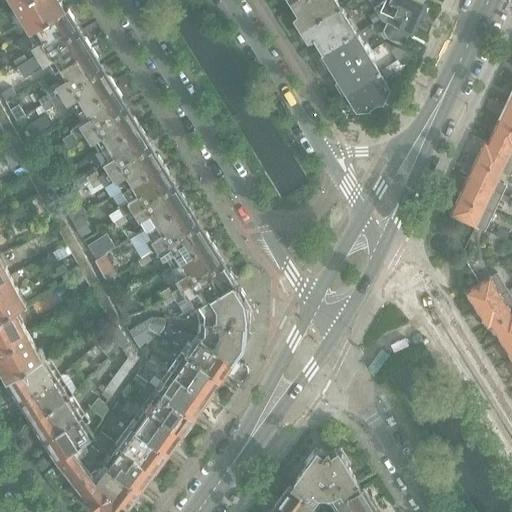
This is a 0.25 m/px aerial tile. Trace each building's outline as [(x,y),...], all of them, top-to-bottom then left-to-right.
[(13,0),(32,31),(65,10),(58,0),(13,0)] [(290,0),(293,6),(299,16),(295,20),(301,30),(339,6),(335,0),(290,0)] [(373,8),(375,11),(379,18),(381,20),(386,23),(386,22),(398,29),(407,33),(408,30),(412,32),(417,20),(413,18),(415,14),(419,15),(423,13),(425,8),(425,3),(421,2),(417,0),(385,0),(385,1),(373,8)] [(339,6),(301,30),(308,41),(310,40),(313,39),(315,42),(320,50),(322,53),(356,33),(339,6)] [(32,31),(27,34),(34,46),(32,47),(37,55),(77,30),(76,28),(72,22),(73,18),(67,9),(65,10),(32,31)] [(375,11),(368,15),(373,22),(379,18),(375,11)] [(386,23),(383,31),(387,37),(387,38),(401,45),(407,33),(398,29),(386,22),(386,23)] [(37,55),(27,61),(30,66),(33,71),(45,64),(51,73),(92,48),(86,38),(82,37),(79,32),(77,30),(37,55)] [(323,55),(319,58),(325,68),(331,67),(334,72),(367,51),(356,33),(322,53),(323,55)] [(393,47),(391,51),(396,60),(397,60),(397,59),(407,53),(393,47)] [(58,84),(46,91),(48,94),(51,99),(61,93),(101,68),(100,66),(96,61),(97,57),(92,48),(51,73),(58,84)] [(367,51),(334,72),(339,80),(334,84),(341,94),(379,71),(367,51)] [(407,53),(397,59),(410,68),(416,58),(407,53)] [(23,55),(14,61),(17,67),(27,61),(23,55)] [(397,60),(379,71),(385,79),(402,68),(397,60)] [(27,61),(17,67),(21,72),(30,66),(27,61)] [(61,93),(51,99),(55,105),(57,109),(69,102),(75,112),(116,87),(110,77),(106,76),(102,70),(101,68),(61,93)] [(379,71),(341,94),(348,106),(354,104),(357,108),(358,108),(365,108),(368,108),(369,105),(376,101),(382,101),(384,95),(386,91),(388,87),(385,84),(387,83),(385,79),(379,71)] [(11,86),(1,93),(5,101),(16,95),(11,86)] [(82,123),(71,129),(73,132),(76,138),(85,133),(125,107),(124,105),(120,99),(121,96),(116,87),(75,112),(82,123)] [(48,94),(38,100),(42,105),(51,99),(48,94)] [(51,99),(42,105),(45,111),(55,105),(51,99)] [(511,104),(507,102),(498,121),(511,126),(511,104)] [(19,104),(10,110),(16,120),(25,115),(19,104)] [(125,107),(85,133),(97,152),(140,125),(134,116),(130,115),(127,109),(125,107)] [(31,137),(50,125),(44,114),(25,126),(27,130),(23,133),(27,138),(31,136),(31,137)] [(7,119),(0,123),(0,124),(4,131),(12,127),(7,119)] [(490,139),(511,149),(511,126),(498,121),(490,139)] [(97,152),(94,154),(100,163),(103,161),(109,171),(149,146),(148,144),(144,138),(145,135),(140,125),(97,152)] [(12,127),(4,131),(6,135),(8,139),(16,135),(14,131),(12,127)] [(73,132),(62,139),(65,145),(76,138),(73,132)] [(16,135),(8,139),(11,144),(13,148),(21,143),(19,139),(16,135)] [(76,138),(65,145),(69,150),(79,144),(76,138)] [(484,141),(476,160),(501,171),(505,161),(511,163),(511,149),(490,139),(488,143),(484,141)] [(21,143),(13,148),(17,156),(25,151),(21,143)] [(115,181),(105,187),(111,197),(112,196),(164,164),(158,154),(154,154),(150,148),(149,146),(109,171),(115,181)] [(25,151),(17,156),(20,160),(22,164),(30,159),(25,151)] [(30,159),(22,164),(23,166),(26,172),(34,167),(32,163),(30,159)] [(476,160),(467,178),(502,194),(506,185),(496,181),(501,171),(476,160)] [(164,164),(112,196),(124,216),(134,210),(173,185),(172,183),(168,177),(169,173),(164,164)] [(28,175),(26,172),(23,166),(14,171),(19,180),(28,175)] [(34,167),(26,172),(28,175),(31,180),(39,175),(34,167)] [(96,171),(86,177),(90,183),(100,177),(96,171)] [(100,177),(90,183),(93,188),(103,183),(105,186),(105,187),(115,181),(109,171),(100,177)] [(39,175),(31,180),(33,184),(35,188),(43,183),(41,179),(39,175)] [(467,178),(458,197),(483,208),(493,213),(502,194),(467,178)] [(43,183),(35,188),(38,192),(40,196),(44,194),(48,191),(43,183)] [(173,185),(134,210),(146,229),(188,203),(182,193),(178,192),(175,187),(173,185)] [(44,194),(40,196),(42,200),(44,204),(52,200),(50,196),(48,191),(44,194)] [(450,215),(452,216),(484,230),(488,222),(479,217),(483,208),(458,197),(450,215)] [(52,200),(44,204),(49,212),(57,208),(56,206),(54,203),(52,200)] [(79,201),(65,209),(72,221),(82,215),(86,212),(79,201)] [(146,229),(129,239),(141,258),(148,254),(157,249),(197,224),(196,221),(193,216),(193,212),(188,203),(146,229)] [(12,221),(25,213),(21,206),(7,214),(12,221)] [(57,208),(49,212),(51,217),(53,220),(61,216),(57,208)] [(82,215),(72,221),(81,238),(91,232),(86,223),(82,215)] [(61,216),(53,220),(55,224),(57,229),(62,226),(66,224),(61,216)] [(124,216),(114,222),(118,227),(127,221),(124,216)] [(62,226),(57,229),(60,233),(62,237),(66,234),(70,232),(68,228),(66,224),(62,226)] [(197,224),(157,249),(163,258),(164,257),(170,267),(212,242),(206,232),(202,231),(199,225),(197,224)] [(498,228),(495,235),(505,240),(509,232),(498,228)] [(66,234),(62,237),(64,241),(66,245),(74,240),(70,232),(66,234)] [(109,251),(101,237),(88,246),(96,259),(109,251)] [(74,240),(66,245),(68,249),(71,253),(79,248),(74,240)] [(212,242),(170,267),(182,287),(221,262),(220,260),(218,257),(217,255),(217,251),(212,242)] [(79,248),(71,253),(72,256),(74,259),(74,260),(75,261),(79,259),(83,256),(79,248)] [(109,252),(95,260),(105,280),(117,273),(107,257),(111,255),(109,252)] [(141,258),(138,261),(141,266),(151,260),(148,255),(141,258)] [(79,259),(75,261),(79,269),(88,265),(85,259),(83,256),(79,259)] [(0,318),(15,310),(26,304),(0,257),(0,318)] [(187,295),(176,302),(184,314),(187,312),(234,282),(233,281),(234,277),(230,271),(226,270),(222,264),(221,262),(182,287),(187,295)] [(88,265),(79,269),(84,278),(92,273),(88,265)] [(92,273),(84,278),(88,286),(96,281),(92,273)] [(476,309),(506,291),(502,284),(494,288),(488,278),(466,292),(476,309)] [(96,281),(88,286),(92,294),(101,289),(96,281)] [(234,282),(187,312),(190,320),(198,321),(205,321),(246,323),(247,314),(250,312),(251,311),(244,299),(245,295),(241,289),(237,288),(234,282)] [(172,293),(162,299),(165,305),(175,299),(176,302),(187,295),(182,287),(172,293)] [(168,288),(158,294),(162,299),(172,293),(168,288)] [(101,289),(92,294),(97,302),(105,297),(101,289)] [(506,291),(476,309),(487,327),(491,325),(511,313),(504,303),(511,298),(506,291)] [(128,292),(115,299),(116,301),(124,316),(139,312),(128,293),(128,292)] [(105,297),(97,302),(101,310),(110,305),(105,297)] [(110,305),(101,310),(105,318),(110,316),(114,313),(110,305)] [(0,318),(0,366),(8,380),(41,361),(15,310),(0,318)] [(179,317),(178,319),(190,320),(187,312),(184,314),(179,317)] [(511,312),(511,313),(491,325),(501,342),(511,335),(511,312)] [(110,316),(105,318),(108,322),(110,326),(117,322),(119,321),(114,313),(110,316)] [(151,316),(128,330),(132,336),(148,326),(150,322),(151,316)] [(151,316),(150,322),(165,325),(165,319),(165,317),(151,316)] [(198,321),(197,334),(202,335),(234,359),(237,355),(240,354),(244,348),(244,345),(251,335),(248,333),(246,331),(246,323),(205,321),(198,321)] [(150,322),(148,326),(159,333),(159,334),(164,327),(165,326),(165,325),(150,322)] [(119,326),(111,330),(115,337),(123,333),(119,326)] [(148,326),(132,336),(139,348),(145,342),(147,344),(159,333),(148,326)] [(107,334),(97,344),(108,356),(119,344),(115,337),(111,330),(109,327),(105,329),(107,334)] [(123,333),(115,337),(119,344),(120,345),(128,341),(123,333)] [(197,334),(185,351),(221,378),(225,372),(226,370),(228,371),(235,362),(233,360),(234,359),(202,335),(197,334)] [(511,335),(501,342),(511,359),(511,358),(511,335)] [(128,341),(120,345),(123,350),(130,345),(128,341)] [(130,345),(123,350),(125,354),(133,350),(130,345)] [(133,350),(125,354),(128,359),(136,354),(133,350)] [(185,351),(171,369),(209,398),(217,387),(215,385),(216,384),(221,378),(185,351)] [(136,354),(128,359),(133,366),(138,359),(136,354)] [(46,359),(6,382),(13,393),(15,392),(16,394),(20,400),(58,378),(64,374),(63,374),(57,377),(46,359)] [(128,359),(123,365),(130,370),(133,366),(128,359)] [(123,365),(120,368),(127,373),(130,370),(123,365)] [(120,368),(117,372),(124,377),(127,373),(120,368)] [(141,368),(138,373),(149,381),(152,376),(141,368)] [(171,369),(158,388),(194,415),(198,409),(200,407),(202,408),(209,398),(171,369)] [(117,372),(115,376),(122,381),(124,377),(117,372)] [(138,373),(134,378),(145,386),(147,382),(149,381),(138,373)] [(58,378),(20,400),(24,406),(25,408),(23,409),(30,421),(70,397),(69,395),(76,388),(68,375),(64,374),(58,378)] [(115,376),(112,380),(119,385),(122,381),(115,376)] [(112,380),(109,384),(116,389),(119,385),(112,380)] [(109,384),(106,388),(113,393),(116,389),(109,384)] [(106,388),(103,392),(110,397),(113,393),(106,388)] [(158,388),(145,406),(183,435),(191,424),(189,423),(190,421),(194,415),(158,388)] [(91,391),(83,402),(90,407),(98,397),(91,391)] [(103,392),(100,395),(107,401),(110,397),(103,392)] [(70,397),(30,421),(37,432),(39,431),(41,433),(44,439),(81,415),(70,397)] [(98,397),(90,407),(102,418),(103,418),(108,409),(106,404),(105,403),(98,397)] [(114,406),(111,410),(112,410),(118,415),(125,406),(117,401),(114,406)] [(145,406),(131,425),(168,452),(172,446),(173,444),(175,445),(183,435),(145,406)] [(111,411),(105,419),(106,420),(115,426),(121,418),(111,412),(111,411)] [(81,415),(44,439),(48,445),(50,447),(48,448),(54,457),(56,456),(58,459),(71,450),(70,450),(90,437),(85,426),(86,423),(81,415)] [(131,425),(118,443),(156,471),(164,461),(162,460),(163,458),(168,452),(131,425)] [(118,443),(105,462),(140,488),(145,483),(146,481),(148,482),(156,471),(118,443)] [(92,446),(89,450),(97,456),(100,451),(92,446)] [(325,449),(324,494),(332,494),(342,511),(352,511),(353,511),(346,498),(361,489),(360,487),(358,483),(348,466),(350,465),(340,449),(337,450),(337,448),(336,449),(327,449),(325,449)] [(292,485),(291,486),(303,495),(295,508),(299,511),(303,511),(318,494),(324,494),(325,449),(320,449),(319,449),(318,450),(316,449),(313,452),(305,463),(304,464),(306,466),(294,482),(292,485)] [(71,450),(58,459),(60,462),(88,497),(90,500),(88,501),(95,510),(97,509),(99,511),(121,511),(126,507),(126,506),(93,482),(90,477),(82,466),(73,453),(71,450)] [(89,450),(86,455),(93,461),(97,456),(89,450)] [(90,477),(93,482),(126,506),(126,507),(128,505),(130,507),(136,497),(135,496),(136,494),(140,488),(105,462),(101,468),(90,477)] [(299,511),(295,508),(303,495),(291,486),(290,487),(289,486),(282,495),(284,496),(282,498),(281,497),(274,505),(276,507),(273,511),(272,511),(299,511)] [(353,511),(352,511),(376,511),(374,509),(376,508),(371,499),(369,500),(367,498),(369,497),(363,487),(361,489),(346,498),(353,511)]
